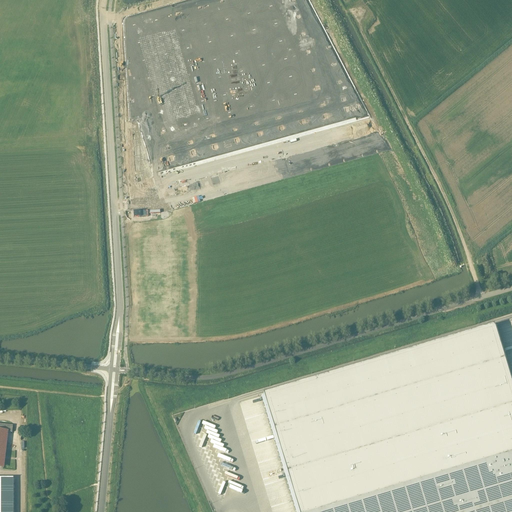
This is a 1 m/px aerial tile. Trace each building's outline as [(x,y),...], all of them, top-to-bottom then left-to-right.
[(0,0),(0,137),(13,137),(13,136),(0,129),(0,69),(31,0),(0,0)] [(123,22),(123,24),(129,122),(128,122),(133,193),(133,194),(134,195),(135,196),(136,197),(137,197),(138,197),(157,192),(155,187),(153,177),(370,117),(309,0),(184,0),(129,15),(127,16),(125,18),(124,20),(123,22)] [(511,511),(511,372),(498,324),(261,394),(295,511),(511,511)] [(0,466),(4,467),(5,458),(4,458),(5,457),(6,450),(6,449),(7,441),(7,440),(8,432),(12,433),(13,426),(0,424),(0,466)] [(219,480),(223,481),(224,476),(221,475),(222,471),(219,470),(215,483),(218,484),(219,480)] [(0,478),(0,511),(13,511),(13,479),(0,478)]
